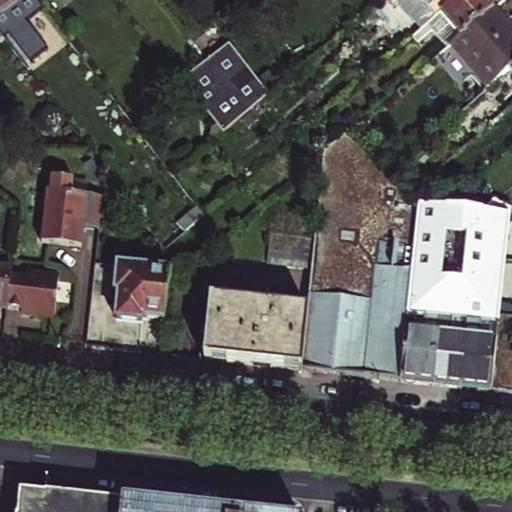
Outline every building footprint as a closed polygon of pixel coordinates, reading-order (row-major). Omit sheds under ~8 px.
[(48,11),(38,0),(0,0),(0,40),(4,46),(13,39),(35,67),(53,52),(32,24),(48,11)] [(392,0),(421,33),(427,28),(441,16),(460,0),(392,0)] [(494,10),(485,0),(460,0),(441,16),(461,38),(494,10)] [(490,91),(510,73),(511,71),(511,30),(494,10),(461,38),(450,47),(490,91)] [(461,38),(441,16),(427,28),(446,51),(450,47),(461,38)] [(229,48),(210,63),(202,69),(228,102),(255,80),(229,48)] [(316,241),(313,269),(309,311),(302,372),(401,383),(420,207),(410,199),(389,177),(346,136),(326,154),(316,241)] [(98,230),(101,198),(71,195),(73,180),(51,177),(49,192),(46,192),(40,243),(81,247),(83,229),(98,230)] [(442,210),(420,207),(401,383),(511,395),(511,318),(499,317),(511,211),(495,203),(481,214),(442,210)] [(190,230),(209,213),(202,204),(182,220),(190,230)] [(268,264),(281,266),(298,267),(313,269),(316,241),(301,239),(284,237),(271,236),(268,264)] [(0,308),(6,309),(9,276),(10,268),(0,266),(0,308)] [(142,320),(165,322),(169,288),(171,272),(119,267),(116,293),(120,293),(116,322),(142,324),(142,320)] [(9,276),(6,309),(21,311),(20,315),(53,318),(57,277),(25,273),(24,278),(9,276)] [(302,372),(309,311),(211,301),(204,362),(302,372)] [(120,511),(121,504),(17,493),(15,511),(120,511)]
